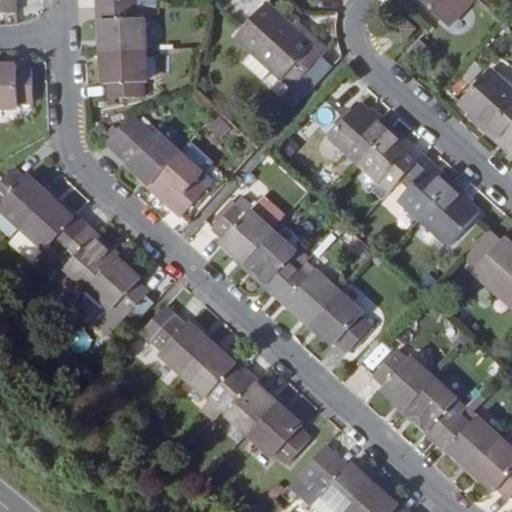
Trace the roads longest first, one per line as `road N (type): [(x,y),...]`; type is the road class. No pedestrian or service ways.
road 1 (residential): [(64,36),(70,140),(84,173),(458,511)]
road 2 (residential): [(511,197),(370,70),(355,29),(367,0)]
